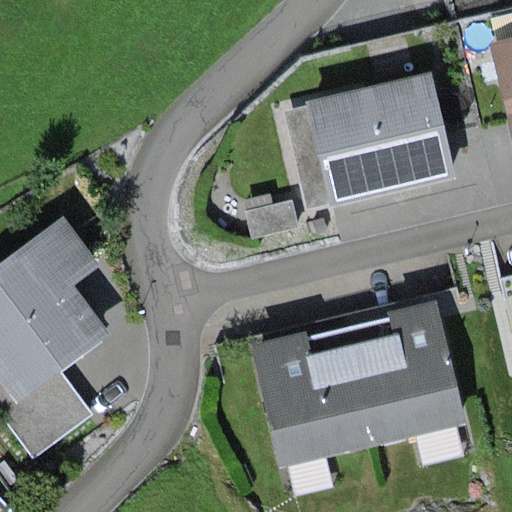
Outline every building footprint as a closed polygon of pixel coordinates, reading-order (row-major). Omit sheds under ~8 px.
[(307,109),(330,203),(407,185),(447,175),(424,80),(307,109)] [(289,203),(245,214),(251,237),(295,227),(289,203)] [(59,233),(0,275),(0,368),(17,392),(53,366),(62,360),(96,335),(63,290),(88,272),(59,233)] [(259,350),(255,351),(261,375),(281,463),(457,423),(432,311),(389,320),(338,332),(259,350)] [(255,351),(259,350),(256,336),(214,345),(222,384),(261,375),(255,351)] [(89,415),(53,366),(17,392),(0,404),(0,411),(32,456),(89,415)]
